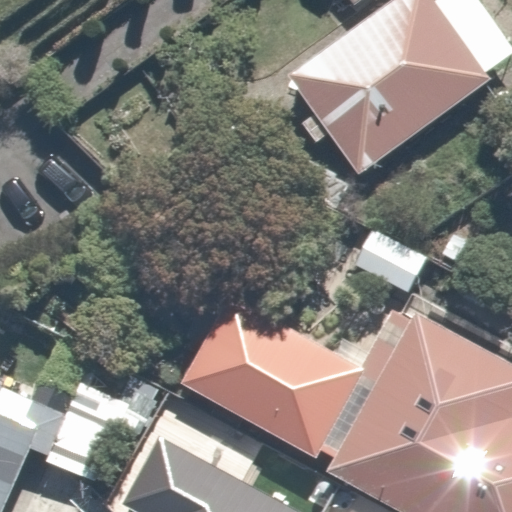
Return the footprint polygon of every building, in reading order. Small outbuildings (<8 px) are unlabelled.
[(481,76),(425,0),(376,0),(278,72),(352,172),(481,76)] [(223,286),(173,377),(416,511),(511,511),(511,353),(403,293),(394,288),(354,359),(223,286)] [(267,444),(233,426),(227,437),(163,403),(125,474),(196,511),(198,511),(213,484),(239,498),(267,444)] [(0,487),(28,419),(0,407),(0,487)] [(258,511),(352,511),(343,507),(339,511),(318,511),(272,488),(258,511)]
